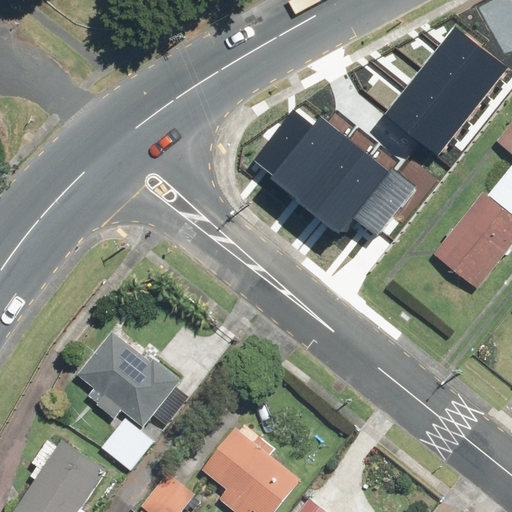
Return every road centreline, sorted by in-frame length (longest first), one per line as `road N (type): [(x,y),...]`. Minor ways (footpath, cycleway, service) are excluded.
road 1 (residential): [(111,145),(511,475)]
road 2 (secondary): [(111,145),(339,0)]
road 3 (secondary): [(0,275),(111,145)]
